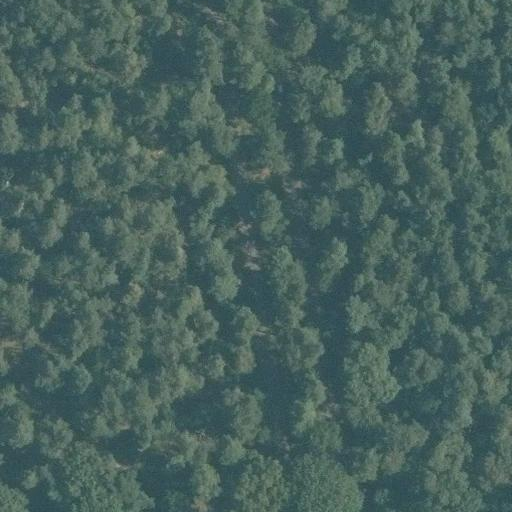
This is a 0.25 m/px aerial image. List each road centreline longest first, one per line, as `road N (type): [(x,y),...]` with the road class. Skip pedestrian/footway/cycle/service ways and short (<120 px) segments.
road 1 (residential): [(211,0),(293,511)]
road 2 (residential): [(344,511),(263,0)]
